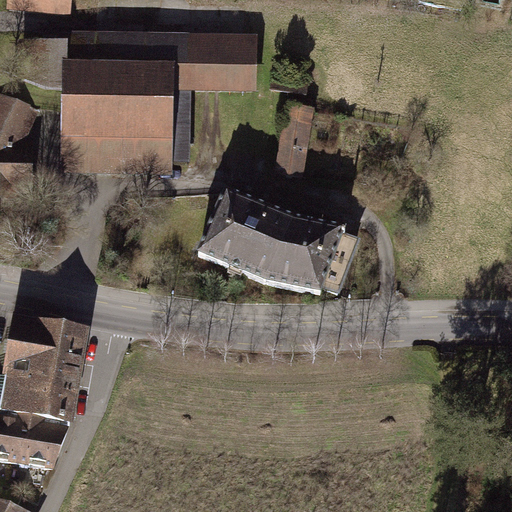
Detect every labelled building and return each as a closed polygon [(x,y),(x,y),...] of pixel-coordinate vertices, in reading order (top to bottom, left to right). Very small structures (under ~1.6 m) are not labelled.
[(74,0),(10,0),(9,10),(73,16),(74,0)] [(307,43),(350,43),(350,13),(307,14),(307,43)] [(259,31),(172,31),(62,32),(64,39),(64,83),(171,84),(172,107),(259,107),(259,31)] [(64,39),(22,40),(24,80),(52,94),(63,95),(64,83),(64,63),(64,39)] [(312,71),(279,71),(279,102),(312,102),(312,71)] [(171,84),(64,83),(63,95),(63,191),(172,190),(172,107),(171,84)] [(38,113),(0,95),(0,139),(24,140),(38,113)] [(287,114),(274,181),(310,188),(323,120),(287,114)] [(0,197),(35,198),(36,141),(24,140),(0,139),(0,197)] [(292,221),(223,193),(197,255),(262,284),(317,297),(321,288),(334,294),(356,246),(347,230),(293,223),(292,221)] [(87,335),(16,322),(6,376),(7,376),(0,414),(12,416),(71,426),(87,335)] [(71,426),(12,416),(11,422),(0,420),(0,459),(53,468),(71,426)] [(0,511),(20,511),(0,503),(0,511)]
